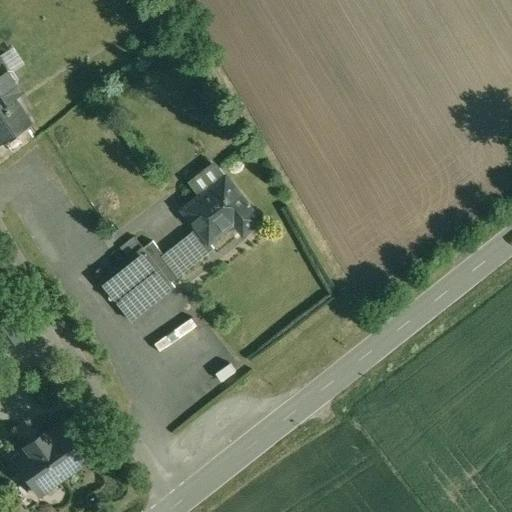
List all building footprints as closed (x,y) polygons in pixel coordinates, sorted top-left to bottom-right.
[(163,4),(151,12),(166,35),(177,26),(163,4)] [(6,69),(5,70),(0,62),(0,141),(28,123),(18,107),(18,106),(12,97),(19,93),(14,85),(15,84),(17,77),(12,71),(6,69)] [(203,89),(193,92),(199,113),(209,110),(203,89)] [(222,173),(203,187),(209,194),(185,213),(199,231),(211,246),(235,227),(244,239),(263,224),(222,173)] [(183,207),(201,193),(191,181),(174,194),(183,207)] [(53,263),(63,258),(29,197),(19,203),(53,263)] [(164,259),(153,246),(102,286),(133,325),(176,291),(173,287),(216,253),(211,246),(199,231),(164,259)] [(0,291),(0,352),(29,332),(0,291)] [(176,366),(212,338),(192,313),(157,340),(176,366)] [(38,497),(86,463),(58,423),(45,432),(43,429),(7,455),(38,497)]
